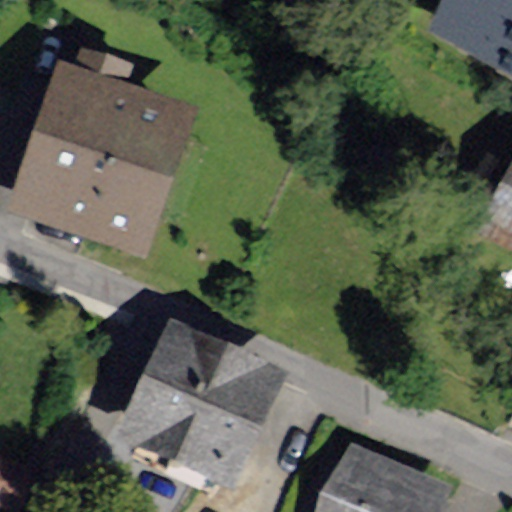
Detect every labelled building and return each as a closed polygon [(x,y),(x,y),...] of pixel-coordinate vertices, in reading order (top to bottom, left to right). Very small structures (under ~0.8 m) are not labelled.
[(511,0),(457,0),(436,39),(511,78),(511,0)] [(199,126),(56,80),(10,222),(153,268),(199,126)] [(511,180),(491,219),(511,230),(511,180)] [(295,391),(169,336),(119,450),(245,505),(295,391)] [(446,511),(453,497),(344,452),(320,511),(446,511)] [(27,511),(43,470),(0,454),(0,511),(27,511)]
